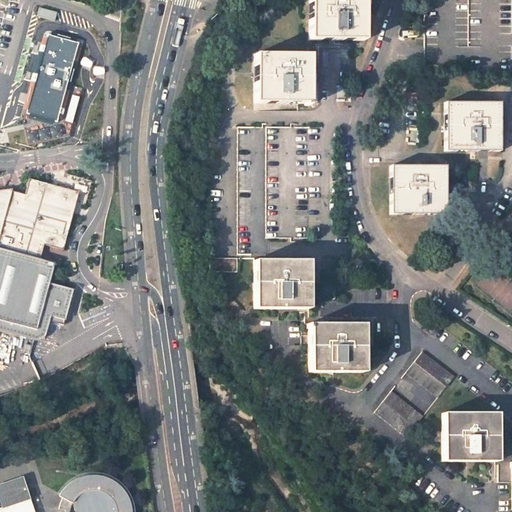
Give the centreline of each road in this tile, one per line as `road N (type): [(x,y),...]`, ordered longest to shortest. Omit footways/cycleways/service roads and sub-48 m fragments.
road 1 (primary): [(162,0),(135,99),(128,177),(166,511)]
road 2 (primary): [(194,511),(156,143),(187,0)]
road 3 (residential): [(400,0),(358,118),(362,216),(402,269),(511,339)]
